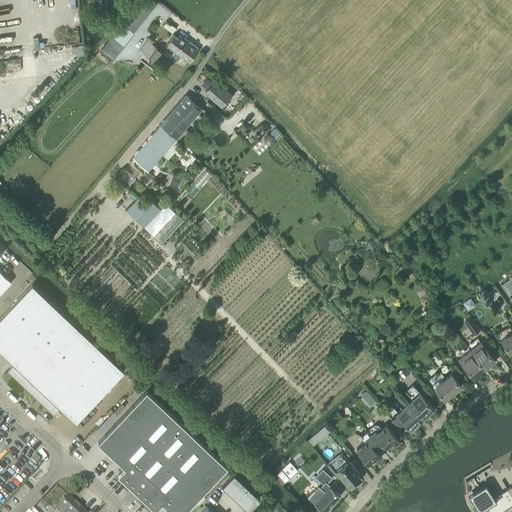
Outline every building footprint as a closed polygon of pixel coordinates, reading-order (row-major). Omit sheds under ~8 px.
[(111,60),(134,33),(121,22),(99,49),(111,60)] [(175,60),(189,42),(179,35),(177,38),(173,35),(167,44),(171,46),(169,48),(174,52),(171,56),(175,60)] [(189,42),(175,60),(178,62),(181,57),(188,62),(198,49),(189,42)] [(156,62),(163,52),(155,46),(148,56),(156,62)] [(231,94),(215,80),(214,79),(204,91),(220,106),(231,94)] [(161,125),(176,138),(202,108),(187,94),(161,125)] [(176,138),(161,125),(132,158),(148,171),(176,138)] [(160,209),(151,200),(146,206),(137,198),(126,210),(143,227),(160,209)] [(0,291),(10,281),(0,271),(0,291)] [(38,399),(92,340),(31,283),(0,316),(0,350),(14,363),(7,370),(38,399)] [(464,321),(473,334),(479,329),(469,317),(464,321)] [(508,352),(511,350),(511,331),(509,326),(497,332),(508,352)] [(92,340),(38,399),(53,413),(60,407),(75,421),(123,369),(92,340)] [(484,347),(480,341),(469,350),(483,367),(488,364),(489,365),(494,361),(493,360),(494,359),(484,347)] [(473,375),(483,367),(469,350),(459,358),(473,375)] [(442,398),(461,384),(451,372),(444,377),(439,371),(435,375),(434,374),(428,379),(434,385),(433,386),(442,398)] [(404,390),(412,398),(407,402),(421,417),(421,418),(434,407),(411,383),(404,390)] [(117,474),(137,494),(154,509),(161,502),(171,511),(182,511),(226,466),(145,390),(97,442),(124,467),(117,474)] [(421,417),(407,402),(396,412),(389,405),(383,410),(399,426),(404,422),(411,429),(421,418),(421,417)] [(366,431),(380,448),(384,444),(388,449),(399,439),(386,423),(380,428),(378,425),(374,424),(366,431)] [(380,448),(366,431),(360,436),(360,440),(363,443),(356,448),(371,465),(382,456),(377,450),(380,448)] [(40,460),(35,455),(31,460),(35,465),(40,460)] [(335,476),(337,474),(350,489),(360,479),(353,470),(354,469),(348,462),(343,466),(336,458),(326,466),(335,476)] [(272,476),(281,484),(297,470),(289,461),(272,476)] [(331,477),(322,469),(315,477),(323,484),(319,488),(324,491),(314,503),(323,511),(324,511),(325,511),(327,511),(331,508),(330,506),(340,495),(327,483),(331,477)] [(233,472),(227,479),(247,498),(254,491),(233,472)] [(511,503),(511,497),(506,488),(492,497),(485,486),(470,495),(479,510),(485,506),(488,511),(495,511),(500,509),(501,510),(505,508),(511,503)] [(83,511),(67,498),(55,511),(56,511),(83,511)]
